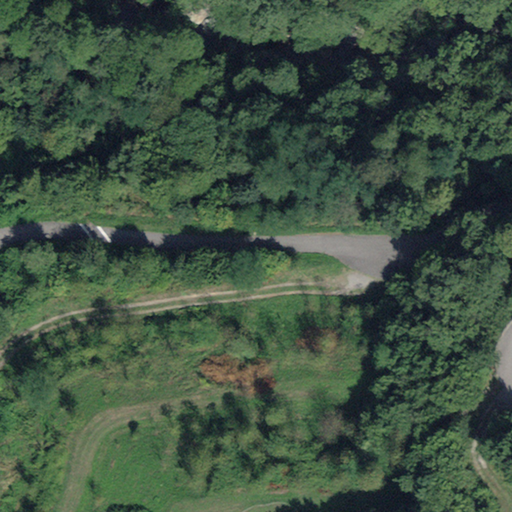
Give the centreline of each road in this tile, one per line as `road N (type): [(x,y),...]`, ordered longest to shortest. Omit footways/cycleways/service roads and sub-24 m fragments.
road 1 (unclassified): [(0,238),(50,230),(223,245),(365,246),(511,208)]
road 2 (track): [(0,363),(63,318),(344,285),(358,273),(365,246)]
road 3 (track): [(69,511),(97,432),(126,416),(368,388)]
